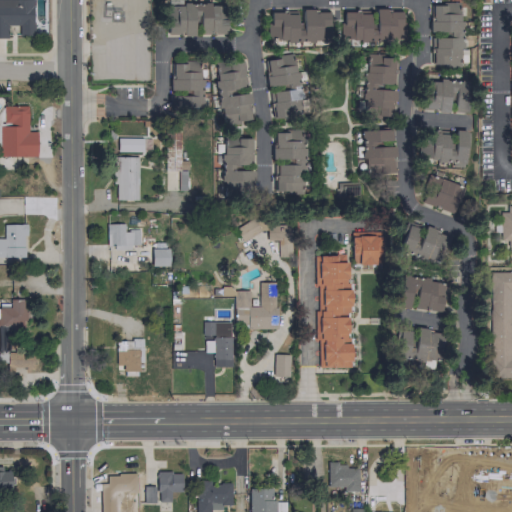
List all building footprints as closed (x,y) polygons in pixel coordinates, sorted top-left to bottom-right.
[(0,0),(0,37),(5,37),(5,24),(17,24),(17,33),(31,33),(30,0),(0,0)] [(166,34),(166,5),(181,5),(181,3),(209,3),(209,6),(224,6),(224,33),(198,33),(198,20),(193,20),(193,36),(182,36),(182,34),(166,34)] [(459,65),(430,65),(430,47),(432,47),(432,36),(445,36),(445,32),(428,32),(428,21),(430,21),(430,6),(443,6),(443,3),(457,3),(457,21),(460,21),(460,48),(459,48),(459,65)] [(342,11),(358,11),(358,13),(369,13),(369,27),(374,27),(374,8),(384,8),(384,12),(399,12),(399,23),(403,23),(403,38),(385,38),(385,43),(357,43),(357,40),(346,40),(346,26),(342,26),(342,11)] [(269,23),(269,12),(284,12),(284,11),(295,11),(295,26),(301,26),(302,9),(311,9),(311,12),(326,12),(326,30),(323,30),(323,39),(311,39),(311,41),(274,41),(274,37),(265,37),(265,23),(269,23)] [(385,55),(384,58),(392,58),(391,75),(390,75),(390,85),(378,84),(377,89),(393,90),(393,100),(390,100),(389,114),(383,113),(383,116),(363,115),(366,54),(385,55)] [(296,99),(299,117),(285,119),(285,117),(271,119),(268,92),(284,89),(283,84),(265,87),(264,75),(265,75),(263,60),(291,56),(294,72),(296,71),(300,98),(296,99)] [(240,61),(215,65),(216,73),(215,74),(216,80),(213,81),(216,109),(222,108),(224,121),(248,118),(246,103),(248,103),(247,93),(228,96),(227,90),(242,88),(240,77),(242,77),(240,61)] [(201,80),(200,106),(170,106),(170,95),(189,95),(189,90),(170,90),(170,79),(171,79),(171,63),(198,63),(198,80),(201,80)] [(421,79),(468,82),(466,113),(452,112),(453,95),(447,95),(446,113),(435,112),(436,109),(418,107),(421,79)] [(1,105),(0,122),(6,122),(6,126),(0,126),(0,155),(33,156),(33,131),(25,131),(25,106),(1,105)] [(414,127),(465,130),(463,170),(411,168),(414,127)] [(352,131),(392,129),(395,175),(384,176),(364,177),(355,172),(352,131)] [(178,131),(178,160),(187,160),(187,170),(163,170),(164,130),(178,131)] [(270,132),(271,193),(306,193),(306,132),(270,132)] [(140,151),(140,138),(115,138),(115,151),(140,151)] [(252,138),(209,139),(211,198),(253,197),(252,138)] [(136,156),(136,200),(114,200),(114,184),(111,184),(111,156),(136,156)] [(451,213),(455,202),(462,180),(424,169),(413,200),(451,213)] [(356,195),(356,185),(342,186),(342,196),(356,195)] [(499,212),(506,212),(506,205),(511,204),(511,247),(507,247),(507,240),(499,240),(499,212)] [(241,241),(259,231),(252,218),(234,229),(241,241)] [(396,253),(406,220),(452,234),(442,267),(396,253)] [(1,224),(2,238),(0,237),(0,256),(23,256),(22,223),(1,224)] [(105,224),(122,223),(123,231),(126,231),(126,228),(137,228),(138,245),(129,246),(129,250),(114,250),(114,246),(105,247),(105,224)] [(265,225),(289,225),(289,257),(277,257),(277,241),(265,241),(265,225)] [(350,232),(351,264),(357,264),(357,266),(373,265),(373,263),(380,263),(379,232),(350,232)] [(149,248),(150,267),(167,266),(167,248),(149,248)] [(313,256),(342,255),(342,263),(344,263),(344,282),(348,282),(348,310),(345,311),(346,336),(349,336),(349,369),(316,370),(316,340),(313,340),(313,310),(317,310),(316,285),(313,285),(313,256)] [(511,271),(489,272),(490,379),(511,378),(511,271)] [(393,306),(443,313),(447,281),(442,281),(398,274),(393,306)] [(220,296),(219,286),(228,285),(233,290),(248,290),(248,306),(257,306),(257,282),(273,282),(273,307),(274,307),(274,328),(234,327),(234,309),(232,308),(232,295),(220,296)] [(22,298),(7,299),(8,307),(0,307),(0,325),(22,326),(22,298)] [(202,321),(228,321),(228,336),(230,336),(229,367),(213,367),(213,334),(202,334),(202,321)] [(398,323),(444,330),(438,370),(392,364),(398,323)] [(114,340),(129,340),(129,338),(141,338),(140,362),(137,362),(137,370),(122,370),(122,365),(114,365),(114,340)] [(210,351),(210,339),(201,340),(202,352),(210,351)] [(30,367),(31,352),(5,351),(4,367),(30,367)] [(272,355),(288,354),(288,375),(273,376),(272,355)] [(355,467),(343,467),(343,462),(325,462),(324,486),(341,486),(341,490),(355,490),(355,467)] [(494,489),(511,488),(511,468),(493,469),(494,489)] [(0,490),(8,490),(8,470),(0,470),(0,490)] [(179,471),(155,471),(155,501),(168,501),(168,491),(179,491),(179,471)] [(112,511),(112,492),(134,491),(133,473),(104,474),(104,483),(98,483),(98,511),(112,511)] [(413,475),(413,492),(403,492),(404,507),(453,506),(452,490),(438,490),(438,475),(413,475)] [(228,483),(207,483),(207,480),(194,479),(192,511),(207,511),(208,509),(219,509),(219,505),(228,505),(228,483)] [(152,485),(141,486),(141,503),(152,502),(152,485)] [(246,511),(273,511),(273,498),(269,498),(269,487),(247,487),(246,511)]
